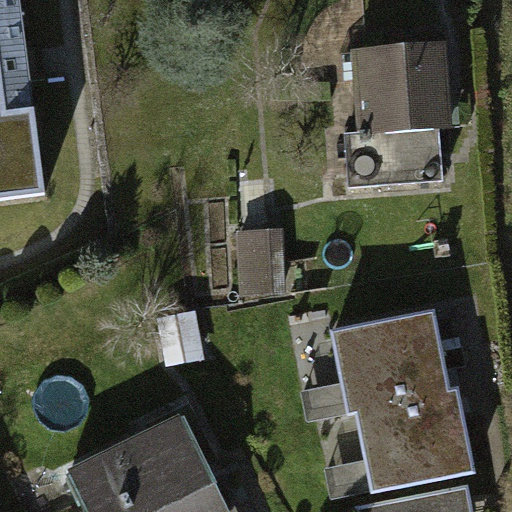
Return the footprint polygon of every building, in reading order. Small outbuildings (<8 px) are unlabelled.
[(21,0),(0,0),(0,201),(48,195),(21,0)] [(440,0),(378,0),(379,11),(441,6),(440,0)] [(443,48),(341,54),(343,82),(358,81),(362,134),(347,135),(350,188),(442,182),(438,128),(448,127),(443,48)] [(433,312),(331,332),(346,413),(357,411),(449,394),(433,312)] [(449,394),(357,411),(372,493),(475,473),(459,392),(449,394)] [(173,420),(63,478),(81,511),(214,511),(221,509),(173,420)] [(356,507),(357,511),(471,511),(467,486),(356,507)]
